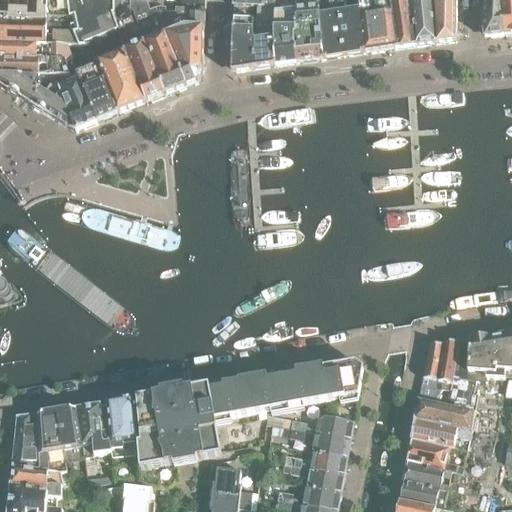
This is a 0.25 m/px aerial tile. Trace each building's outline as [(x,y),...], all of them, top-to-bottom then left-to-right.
[(48,14),(48,8),(48,0),(0,0),(0,22),(49,23),(49,14),(48,14)] [(146,102),(112,20),(110,15),(114,13),(113,0),(48,0),(48,8),(68,9),(69,21),(75,20),(78,35),(74,36),(71,36),(72,50),(79,51),(91,50),(96,67),(98,71),(99,71),(119,118),(148,107),(146,102)] [(136,2),(135,0),(113,0),(114,13),(110,15),(112,20),(131,12),(168,99),(188,88),(157,10),(151,12),(146,3),(136,2)] [(275,38),(277,0),(234,0),(234,9),(257,10),(256,28),(257,29),(257,37),(275,38)] [(277,0),(275,38),(276,70),(277,69),(277,68),(295,66),(295,67),(296,67),(293,0),(277,0)] [(323,63),(318,7),(317,0),(293,0),(296,67),(323,63)] [(389,0),(378,0),(379,3),(359,5),(366,57),(395,53),(389,0)] [(389,0),(395,53),(416,50),(409,0),(389,0)] [(430,0),(409,0),(416,50),(436,47),(430,0)] [(457,0),(430,0),(436,47),(456,44),(457,44),(457,42),(456,43),(456,37),(457,37),(456,35),(457,0)] [(486,0),(486,20),(486,23),(486,35),(485,35),(485,36),(490,40),(505,38),(500,0),(486,0)] [(511,37),(511,0),(500,0),(505,38),(511,37)] [(366,57),(359,5),(359,1),(338,4),(342,32),(339,32),(344,60),(366,57)] [(338,4),(318,7),(323,63),(344,60),(339,32),(342,32),(338,4)] [(205,17),(189,16),(189,11),(159,9),(157,10),(188,88),(198,84),(203,74),(204,25),(205,17)] [(131,12),(112,20),(146,102),(148,107),(168,99),(131,12)] [(47,35),(48,34),(49,23),(0,22),(0,47),(37,48),(46,48),(47,35)] [(253,28),(254,28),(254,23),(234,22),(234,33),(233,33),(232,53),(233,53),(232,71),(236,74),(255,72),(253,37),(253,34),(253,28)] [(276,70),(275,38),(257,37),(257,29),(256,28),(254,28),(253,28),(253,34),(253,37),(255,72),(275,69),(276,70)] [(71,36),(54,35),(53,47),(48,47),(48,48),(68,49),(69,50),(72,50),(71,36)] [(48,48),(37,48),(0,47),(0,63),(65,65),(73,63),(69,50),(68,49),(48,48)] [(69,80),(65,65),(0,63),(0,78),(41,81),(41,80),(41,79),(69,80)] [(99,71),(98,71),(78,80),(80,84),(81,83),(97,127),(119,118),(99,71)] [(43,88),(41,81),(0,78),(0,88),(33,109),(42,94),(39,93),(43,88)] [(80,84),(60,92),(77,135),(78,135),(85,132),(97,127),(81,83),(80,84)] [(60,92),(59,88),(51,91),(48,98),(42,94),(33,109),(77,135),(60,92)] [(10,288),(9,287),(8,285),(7,284),(7,283),(5,282),(4,281),(2,281),(0,281),(0,280),(0,298),(1,299),(3,299),(5,299),(7,299),(8,298),(9,296),(10,296),(10,295),(11,293),(11,292),(11,291),(11,289),(10,289),(10,288)] [(511,335),(498,338),(495,380),(511,380),(511,335)] [(460,344),(454,380),(477,385),(479,385),(487,386),(487,380),(495,380),(498,338),(471,342),(470,343),(460,344)] [(454,380),(460,344),(444,347),(438,385),(453,388),(454,380)] [(430,349),(424,382),(438,385),(444,347),(430,349)] [(301,375),(283,378),(289,411),(359,399),(364,371),(357,365),(325,371),(324,369),(300,373),(301,375)] [(289,411),(283,378),(266,381),(265,379),(240,383),(240,385),(214,390),(219,423),(258,416),(260,422),(266,421),(265,415),(289,411)] [(474,398),(477,385),(454,380),(453,388),(438,385),(424,382),(423,388),(441,393),(444,393),(450,394),(474,398)] [(439,400),(441,393),(423,388),(420,404),(434,407),(435,400),(439,400)] [(175,397),(167,398),(138,403),(142,448),(140,448),(141,475),(179,469),(187,467),(194,466),(226,461),(219,423),(214,390),(182,395),(175,397)] [(478,398),(474,398),(450,394),(447,410),(475,416),(478,398)] [(107,408),(101,409),(107,448),(110,447),(112,458),(114,458),(114,456),(126,455),(125,450),(140,448),(142,448),(138,403),(107,408)] [(447,410),(435,407),(420,404),(416,423),(472,435),(475,416),(447,410)] [(107,448),(101,409),(77,413),(85,461),(112,458),(110,447),(107,448)] [(85,461),(77,413),(59,416),(66,463),(85,461)] [(42,456),(43,473),(60,475),(66,475),(66,463),(59,416),(39,419),(42,456)] [(18,438),(17,454),(42,456),(39,419),(19,421),(18,438)] [(317,427),(293,423),(291,432),(292,432),(350,443),(354,425),(342,423),(319,419),(317,427)] [(291,432),(293,423),(277,421),(275,429),(285,431),(291,432)] [(470,444),(472,435),(416,423),(413,442),(451,451),(455,452),(457,441),(470,444)] [(292,432),(291,432),(285,431),(283,440),(290,441),(292,432)] [(347,461),(350,443),(292,432),(290,441),(303,443),(303,442),(314,445),(312,454),(347,461)] [(447,466),(451,451),(413,442),(408,466),(445,474),(463,477),(464,470),(447,466)] [(17,454),(15,470),(43,473),(42,456),(17,454)] [(287,459),(285,468),(344,478),(347,461),(312,454),(311,463),(292,460),(287,459)] [(441,493),(445,474),(408,466),(405,485),(441,493)] [(285,468),(284,475),(290,476),(290,477),(296,479),(307,481),(306,490),(341,496),(344,478),(285,468)] [(15,470),(13,489),(42,492),(42,500),(53,501),(60,501),(60,475),(43,473),(15,470)] [(258,497),(252,497),(241,495),(242,490),(240,490),(242,475),(212,472),(210,489),(214,489),(213,499),(258,505),(258,497)] [(118,487),(116,479),(89,484),(90,492),(118,487)] [(444,511),(448,494),(441,493),(405,485),(401,504),(438,511),(444,511)] [(60,511),(61,511),(52,511),(53,501),(42,500),(42,492),(13,489),(9,511),(60,511)] [(280,495),(279,503),(327,511),(337,511),(341,496),(306,490),(304,499),(280,495)] [(152,506),(153,495),(126,492),(110,494),(110,499),(124,501),(124,507),(126,507),(125,511),(155,511),(156,506),(152,506)] [(256,511),(258,505),(213,499),(211,511),(256,511)] [(277,511),(327,511),(279,503),(277,511)]
